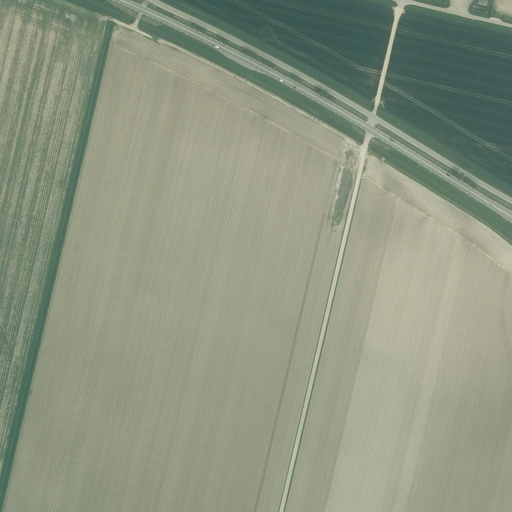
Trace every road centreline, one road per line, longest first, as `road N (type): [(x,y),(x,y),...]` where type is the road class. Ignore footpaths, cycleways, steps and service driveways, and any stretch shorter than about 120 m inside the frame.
road 1 (track): [(115,21),(109,18),(0,488)]
road 2 (secondary): [(507,214),(294,85),(119,0)]
road 3 (unclassified): [(511,201),(339,96),(153,0)]
road 4 (track): [(281,511),(369,128)]
road 5 (track): [(179,0),(316,69),(511,187)]
road 6 (track): [(400,0),(369,128)]
